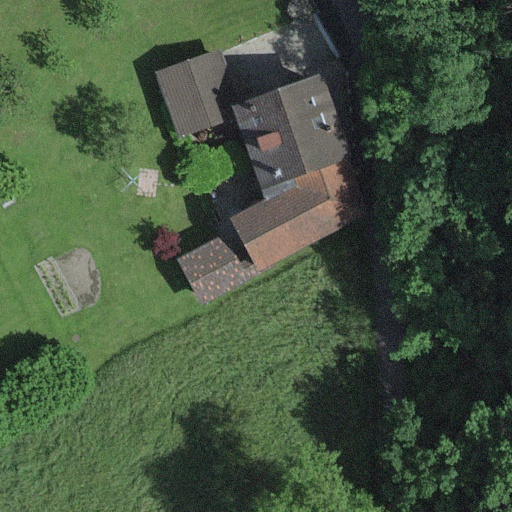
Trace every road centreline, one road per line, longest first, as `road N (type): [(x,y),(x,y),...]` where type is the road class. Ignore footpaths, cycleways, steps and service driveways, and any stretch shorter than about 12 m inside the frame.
road 1 (residential): [(348,0),(367,54),(384,302)]
road 2 (track): [(384,302),(394,511)]
